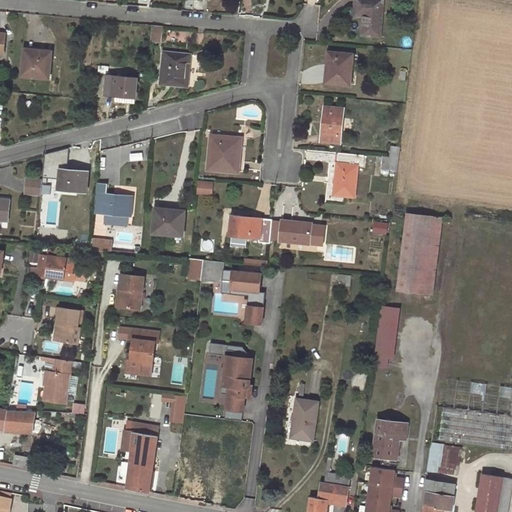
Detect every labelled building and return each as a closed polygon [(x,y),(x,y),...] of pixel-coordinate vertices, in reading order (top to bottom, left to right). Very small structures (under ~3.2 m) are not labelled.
[(364,5),(363,14),(362,34),(380,36),(382,0),(354,0),(354,4),(364,5)] [(353,13),(363,14),(364,5),(354,4),(353,13)] [(162,26),(152,25),(151,40),(160,41),(162,26)] [(51,52),(38,50),(38,53),(24,52),(22,76),(48,79),(51,52)] [(330,65),(329,83),(350,85),(352,53),(328,51),(327,65),(330,65)] [(189,54),(164,52),(160,84),(186,86),(189,54)] [(108,66),(98,65),(98,72),(108,73),(108,66)] [(137,78),(107,75),(105,95),(115,95),(114,100),(135,102),(137,78)] [(344,108),(324,106),(321,141),(340,143),(344,108)] [(224,137),(211,136),(208,169),(239,171),(241,141),(229,140),(228,142),(224,141),(224,137)] [(398,159),(400,147),(391,146),(389,158),(398,159)] [(364,156),(338,153),(334,194),(354,196),(357,164),(363,165),(364,156)] [(397,169),(398,159),(389,158),(383,158),(382,167),(397,169)] [(88,172),(60,169),(58,192),(76,194),(77,190),(87,191),(88,172)] [(41,194),(43,181),(27,179),(26,192),(41,194)] [(198,194),(214,194),(214,181),(198,181),(198,194)] [(108,185),(97,184),(96,203),(105,204),(104,213),(131,215),(133,196),(107,193),(108,185)] [(9,200),(0,199),(0,219),(7,220),(9,200)] [(174,213),(175,210),(155,208),(153,233),(182,235),(184,214),(174,213)] [(272,221),(272,220),(231,215),(229,235),(254,237),(261,238),(260,242),(269,243),(270,238),(272,221)] [(406,215),(397,289),(423,292),(432,218),(406,215)] [(280,239),(279,240),(322,245),(324,226),(311,225),(311,224),(281,220),(281,222),(280,239)] [(281,222),(272,221),(270,238),(280,239),(281,222)] [(105,239),(91,238),(90,248),(104,249),(105,239)] [(38,267),(36,274),(46,276),(57,278),(75,280),(77,265),(75,265),(76,259),(58,256),(59,245),(51,244),(50,255),(48,255),(40,254),(38,267)] [(203,259),(189,258),(187,277),(201,279),(203,259)] [(224,261),(203,259),(201,279),(200,280),(222,282),(222,280),(231,280),(229,293),(248,295),(245,322),(261,323),(265,291),(256,291),(257,283),(260,283),(261,272),(223,269),(224,261)] [(38,267),(29,266),(28,273),(36,274),(38,267)] [(140,309),(144,277),(121,274),(119,289),(122,290),(121,307),(140,309)] [(231,280),(222,280),(222,282),(220,293),(229,293),(231,280)] [(399,307),(381,305),(375,355),(373,365),(387,367),(388,357),(393,357),(399,307)] [(61,325),(59,340),(79,342),(80,328),(78,327),(80,311),(60,308),(57,324),(61,325)] [(160,332),(131,329),(130,337),(134,337),(131,358),(129,358),(128,369),(138,370),(138,373),(151,375),(156,340),(158,341),(160,332)] [(228,394),(225,418),(242,420),(245,396),(246,388),(250,385),(254,358),(248,357),(248,352),(243,346),(211,342),(209,353),(227,355),(227,350),(234,350),(230,377),(223,376),(222,385),(229,385),(228,394)] [(72,361),(56,358),(54,372),(48,371),(44,399),(66,402),(72,361)] [(187,393),(160,390),(159,399),(179,402),(176,421),(183,422),(187,393)] [(319,402),(308,400),(297,398),(293,421),(295,422),(292,437),(313,441),(319,402)] [(440,439),(466,442),(470,410),(444,407),(440,439)] [(10,410),(0,409),(0,428),(6,429),(6,430),(33,432),(35,411),(10,410)] [(511,416),(470,410),(466,442),(511,448),(511,416)] [(407,423),(378,419),(374,455),(395,458),(398,435),(406,436),(407,423)] [(133,422),(131,431),(139,432),(140,424),(133,422)] [(158,426),(140,424),(139,432),(157,435),(158,426)] [(131,431),(125,430),(122,449),(132,450),(154,453),(157,435),(139,432),(131,431)] [(239,437),(227,435),(225,447),(228,448),(227,455),(236,457),(239,437)] [(179,497),(204,502),(210,457),(214,458),(216,444),(197,441),(195,454),(180,452),(178,472),(182,472),(179,497)] [(462,448),(431,443),(427,470),(451,474),(453,463),(460,464),(462,448)] [(154,453),(132,450),(129,476),(128,487),(149,491),(154,453)] [(13,465),(32,469),(34,461),(34,458),(15,454),(13,465)] [(236,457),(227,455),(225,471),(242,474),(244,458),(236,457)] [(32,469),(41,471),(43,462),(34,461),(32,469)] [(395,469),(373,465),(370,482),(365,511),(398,511),(399,510),(388,509),(391,494),(401,496),(404,478),(393,476),(395,469)] [(308,511),(326,511),(328,502),(346,505),(350,477),(325,473),(324,482),(320,482),(318,498),(310,497),(308,511)] [(129,476),(118,474),(116,485),(128,487),(129,476)] [(490,511),(497,476),(482,474),(475,511),(490,511)] [(507,511),(511,487),(511,478),(497,476),(490,511),(507,511)] [(444,511),(445,507),(452,509),(452,508),(456,483),(426,478),(424,491),(426,492),(423,511),(444,511)] [(3,511),(4,510),(7,511),(11,511),(13,501),(0,498),(0,511),(3,511)]
